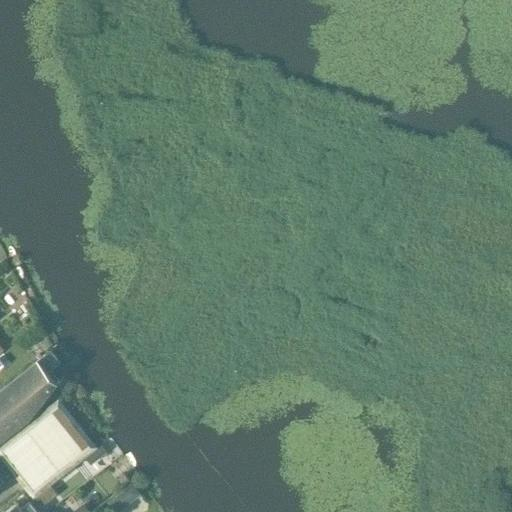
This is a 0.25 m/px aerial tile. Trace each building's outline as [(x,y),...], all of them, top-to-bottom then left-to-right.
[(37,358),(0,388),(0,441),(32,414),(57,382),(38,359),(37,358)] [(57,398),(0,445),(0,457),(33,498),(40,492),(97,447),(57,398)] [(85,457),(90,465),(107,453),(101,445),(85,457)] [(30,501),(37,510),(48,502),(41,493),(30,501)] [(112,511),(118,511),(122,509),(122,502),(117,495),(106,503),(112,511)] [(4,511),(38,511),(36,510),(33,511),(22,511),(15,503),(4,511)]
